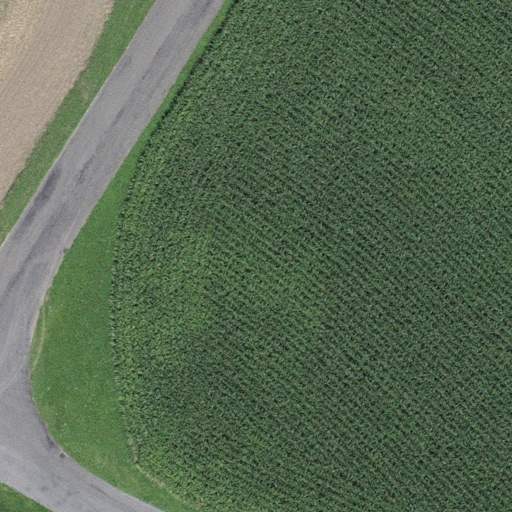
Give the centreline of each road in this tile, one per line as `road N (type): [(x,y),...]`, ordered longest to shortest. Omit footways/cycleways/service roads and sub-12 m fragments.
road 1 (unclassified): [(191,0),(0,308)]
road 2 (unclassified): [(0,447),(117,511)]
